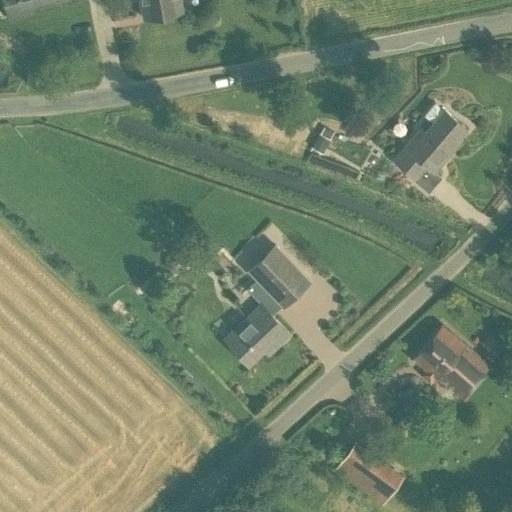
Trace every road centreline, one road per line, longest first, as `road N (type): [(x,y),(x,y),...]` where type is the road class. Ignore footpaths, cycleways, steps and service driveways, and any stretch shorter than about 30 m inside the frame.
road 1 (tertiary): [(0,106),(511,22)]
road 2 (unclassified): [(187,511),(511,205)]
